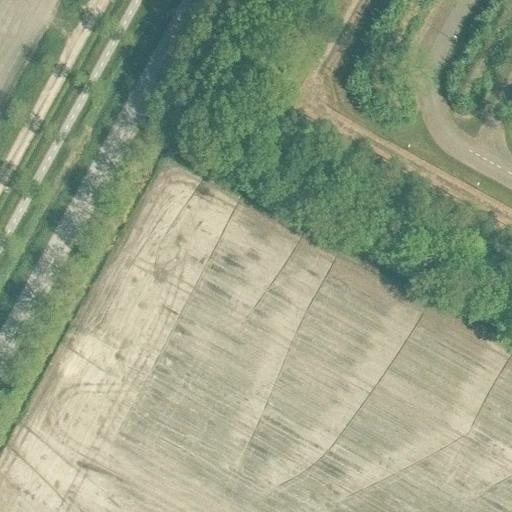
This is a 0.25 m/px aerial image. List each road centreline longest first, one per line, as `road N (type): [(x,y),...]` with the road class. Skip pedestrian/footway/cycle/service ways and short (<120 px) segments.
road 1 (tertiary): [(0,358),(197,0)]
road 2 (track): [(0,183),(101,0)]
